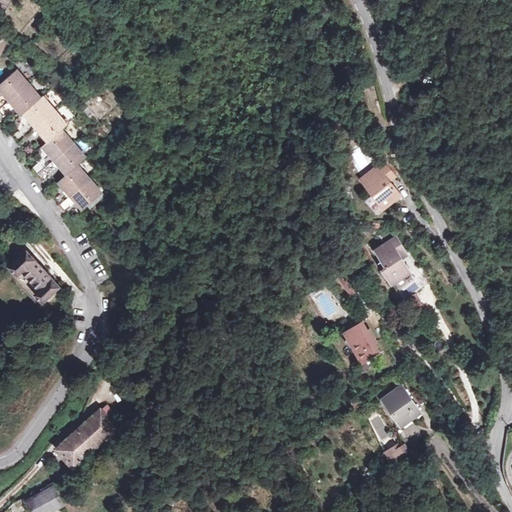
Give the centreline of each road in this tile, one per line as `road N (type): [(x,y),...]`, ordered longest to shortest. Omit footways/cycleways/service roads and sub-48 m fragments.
road 1 (unclassified): [(358,0),(412,158),(480,306),(506,405)]
road 2 (residential): [(0,465),(23,447),(97,335),(91,288),(0,145)]
